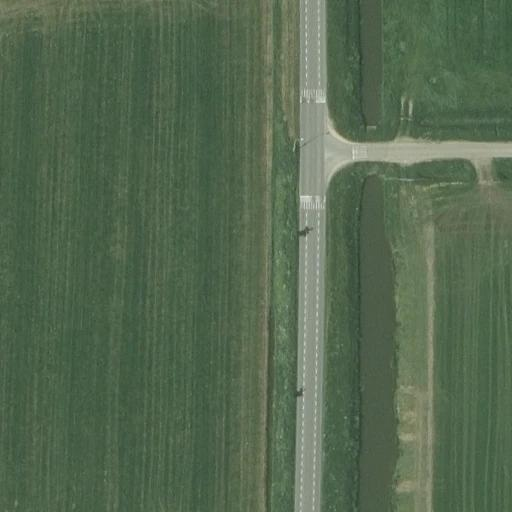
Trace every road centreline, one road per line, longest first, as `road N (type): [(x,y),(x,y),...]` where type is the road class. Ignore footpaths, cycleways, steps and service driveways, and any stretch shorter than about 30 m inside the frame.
road 1 (tertiary): [(309,511),(314,153)]
road 2 (unclassified): [(314,153),(511,153)]
road 3 (tertiary): [(314,153),(311,0)]
